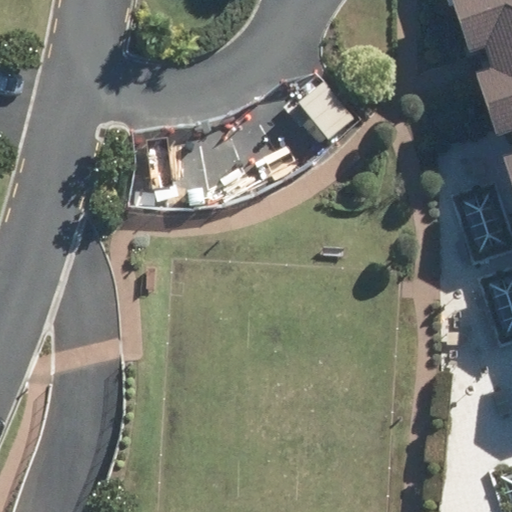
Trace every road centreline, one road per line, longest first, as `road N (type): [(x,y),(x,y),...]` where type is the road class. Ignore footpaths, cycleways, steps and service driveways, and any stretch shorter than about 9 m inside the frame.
road 1 (residential): [(302,0),(279,62),(221,106),(128,118),(74,112)]
road 2 (residential): [(0,297),(74,112)]
